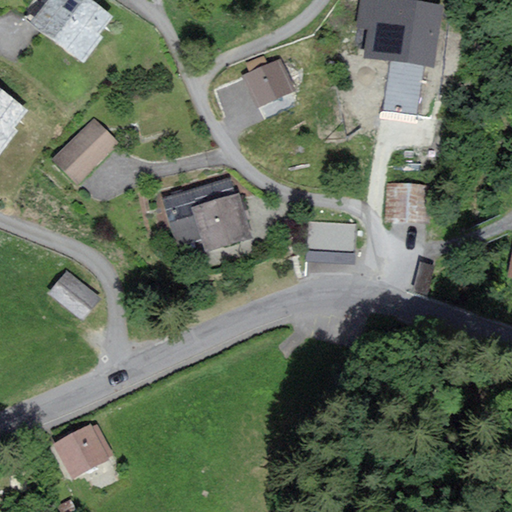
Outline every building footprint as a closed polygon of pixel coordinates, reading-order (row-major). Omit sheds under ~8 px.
[(112,16),(90,0),(53,0),(39,20),(83,53),(112,16)] [(438,19),(439,0),(418,0),(413,0),(377,0),(375,31),(424,35),(425,18),(438,19)] [(293,89),(281,60),(267,66),(264,58),(252,63),(256,71),(247,75),(259,103),(293,89)] [(22,107),(0,90),(0,149),(15,129),(9,125),(22,107)] [(115,143),(97,122),(58,156),(77,177),(115,143)] [(248,234),(230,176),(166,196),(180,240),(201,233),(205,247),(248,234)] [(389,187),(389,216),(425,217),(426,188),(389,187)] [(354,229),(310,224),(307,246),(352,251),(354,229)] [(68,272),(51,294),(86,321),(103,299),(68,272)] [(92,431),(90,427),(58,444),(73,473),(111,453),(97,428),(92,431)]
